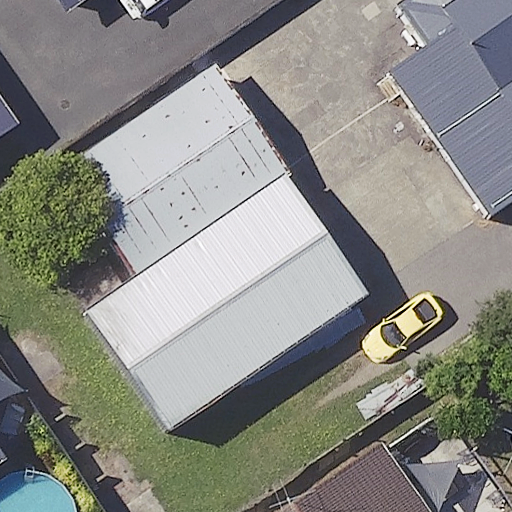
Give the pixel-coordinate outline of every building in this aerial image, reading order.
[(52,0),(65,18),(90,0),(52,0)] [(511,0),(435,0),(368,46),(490,225),(511,210),(511,0)] [(366,302),(212,71),(60,172),(134,282),(84,316),(165,437),(366,302)] [(0,138),(16,127),(0,103),(0,138)] [(415,511),(375,454),(292,511),(415,511)]
